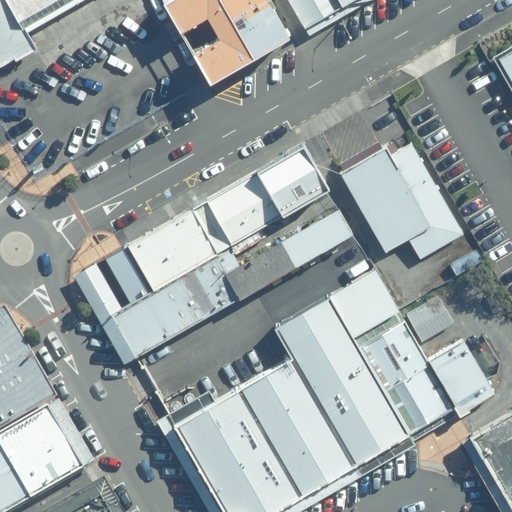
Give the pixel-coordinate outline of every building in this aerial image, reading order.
[(17,0),(0,0),(0,65),(40,41),(32,28),(17,0)] [(17,0),(32,28),(78,0),(17,0)] [(215,34),(189,48),(206,80),(288,31),(271,7),(267,0),(159,0),(177,29),(204,13),(215,34)] [(339,0),(288,0),(305,29),(344,7),(339,0)] [(511,43),(496,53),(511,80),(511,43)] [(467,229),(414,138),(396,149),(390,140),(339,169),(386,249),(410,235),(421,256),(467,229)] [(302,144),(133,242),(157,283),(326,185),(302,144)] [(263,227),(111,313),(135,354),(352,230),(337,206),(240,261),(236,253),(267,235),(263,227)] [(171,408),(227,511),(259,511),(411,429),(354,328),(394,305),(406,299),(375,256),(279,311),(292,334),(171,408)] [(443,294),(409,311),(423,338),(456,319),(443,294)] [(394,305),(354,328),(411,429),(452,405),(394,305)] [(0,323),(0,429),(46,403),(0,323)] [(433,354),(465,409),(498,389),(466,334),(433,354)] [(511,409),(471,432),(511,503),(511,409)] [(0,450),(0,511),(3,511),(29,498),(0,450)] [(107,511),(91,483),(40,511),(107,511)]
